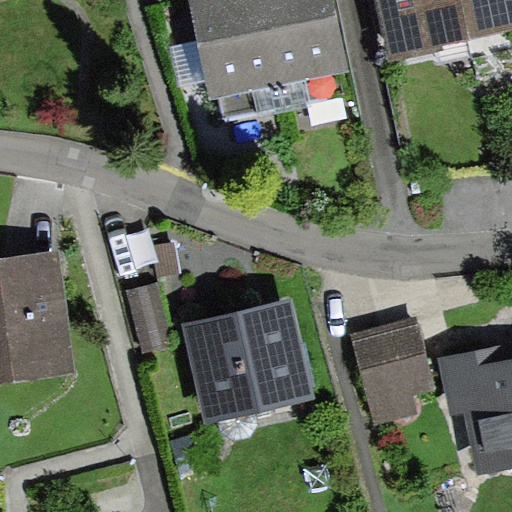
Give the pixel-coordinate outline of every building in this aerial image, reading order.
[(283,106),(260,0),(197,0),(222,118),(283,106)] [(324,0),(260,0),(283,106),(344,93),(324,0)] [(503,0),(383,0),(394,51),(435,43),(434,40),(467,33),(473,57),(511,48),(511,47),(504,10),(506,10),(503,0)] [(172,245),(154,249),(159,275),(178,271),(172,245)] [(44,269),(0,274),(0,359),(56,352),(44,269)] [(144,351),(171,344),(155,284),(128,290),(144,351)] [(213,409),(215,408),(220,431),(234,439),(251,435),(258,422),(253,399),(301,388),(282,310),(194,330),(213,409)] [(431,383),(415,323),(354,338),(375,421),(410,411),(405,390),(431,383)] [(511,367),(506,369),(503,355),(451,366),(458,402),(476,399),(488,457),(511,452),(511,367)]
